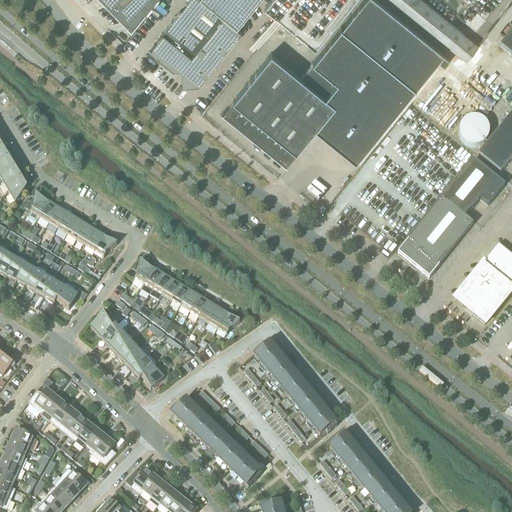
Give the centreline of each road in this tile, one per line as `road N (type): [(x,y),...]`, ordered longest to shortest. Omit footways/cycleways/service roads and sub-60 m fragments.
road 1 (primary): [(511,427),(0,9)]
road 2 (primary): [(0,27),(511,444)]
road 3 (unclassified): [(511,397),(114,77),(47,0)]
road 4 (residential): [(64,345),(138,242),(39,175),(0,117)]
road 5 (residential): [(213,371),(273,330),(425,511)]
road 6 (residential): [(213,371),(324,503)]
road 7 (unclassified): [(236,511),(210,475),(147,417)]
road 8 (unclassified): [(55,354),(147,435)]
